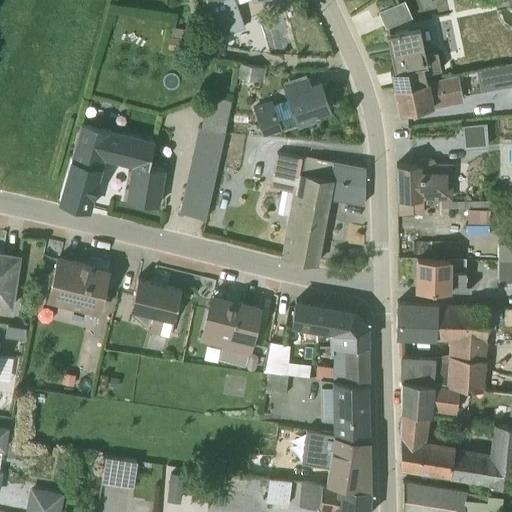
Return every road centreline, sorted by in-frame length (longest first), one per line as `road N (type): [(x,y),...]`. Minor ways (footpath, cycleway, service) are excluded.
road 1 (residential): [(0,206),(386,294)]
road 2 (residential): [(386,294),(379,135),(322,0)]
road 3 (residential): [(387,511),(386,294)]
